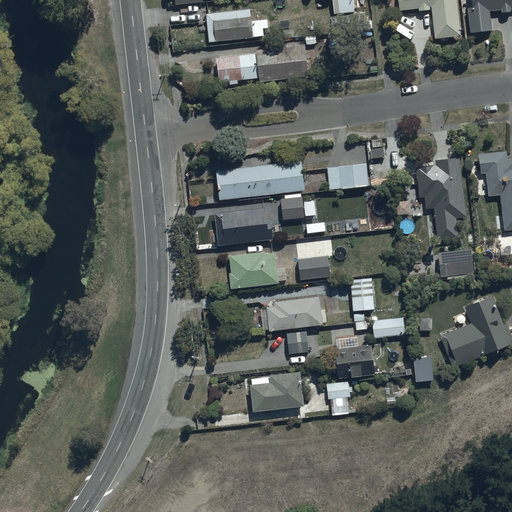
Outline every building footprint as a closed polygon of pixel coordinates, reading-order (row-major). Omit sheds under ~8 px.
[(352,0),(332,0),(334,17),(354,15),(352,0)] [(397,0),(399,14),(431,10),(435,42),(461,39),(456,0),(397,0)] [(489,14),(501,13),(502,16),(511,15),(511,12),(511,11),(511,0),(471,0),(473,11),(468,11),(470,36),(491,34),(489,14)] [(250,13),(206,18),(209,46),(253,42),(253,40),(264,39),(263,32),(268,31),(267,23),(251,24),(250,13)] [(256,57),(216,61),(218,85),(259,82),(259,86),(308,81),(305,49),(256,54),(256,57)] [(382,145),(369,147),(370,156),(383,155),(382,145)] [(511,161),(507,157),(506,149),(478,152),(480,169),(485,169),(488,193),(498,192),(503,228),(511,227),(511,161)] [(434,163),(415,165),(418,195),(423,195),(424,206),(432,205),(434,221),(429,221),(431,238),(457,235),(455,215),(464,214),(458,154),(434,157),(434,163)] [(214,167),(217,196),(304,187),(301,158),(214,167)] [(365,162),(327,165),(329,186),(367,183),(365,162)] [(301,195),(280,197),(281,217),(303,215),(301,195)] [(407,198),(395,200),(396,212),(409,211),(407,198)] [(264,204),(214,209),(217,243),(272,237),(270,215),(265,215),(264,204)] [(471,246),(437,250),(439,274),(473,271),(471,246)] [(264,248),(227,252),(229,269),(227,269),(229,286),(277,281),(274,249),(264,250),(264,248)] [(327,252),(297,256),(300,280),(330,276),(327,252)] [(371,275),(349,277),(351,308),(373,307),(371,275)] [(273,302),(265,303),(268,328),(321,321),(318,293),(272,299),(273,302)] [(511,335),(506,320),(503,322),(491,293),(464,304),(471,320),(439,333),(452,366),(511,342),(510,339),(511,338),(511,335)] [(402,315),(371,318),(373,336),(404,333),(404,331),(408,331),(407,316),(402,317),(402,315)] [(305,328),(286,330),(288,351),(308,349),(305,328)] [(336,346),(333,346),(337,376),(374,372),(370,342),(358,344),(357,335),(335,338),(336,346)] [(269,379),(248,381),(252,408),(303,402),(299,368),(268,372),(269,379)] [(348,379),(326,382),(327,396),(329,396),(331,414),(349,412),(347,394),(349,394),(348,379)]
